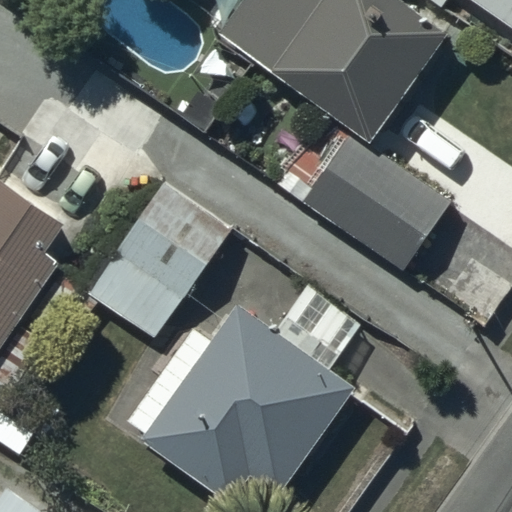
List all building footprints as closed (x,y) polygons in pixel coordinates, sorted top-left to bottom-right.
[(449,37),(396,0),(247,0),(223,34),(374,141),(449,37)] [(511,0),(479,0),(511,22),(511,0)] [(43,74),(53,81),(45,94),(37,89),(11,131),(75,174),(99,139),(135,164),(138,159),(193,196),(227,146),(170,108),(167,113),(136,92),(138,88),(110,69),(107,73),(75,50),(71,56),(60,49),(43,74)] [(452,206),(356,137),(308,203),(404,272),(452,206)] [(0,356),(62,266),(45,255),(66,224),(0,179),(0,356)] [(231,231),(167,186),(92,292),(156,337),(231,231)] [(101,311),(62,281),(35,316),(73,346),(101,311)] [(364,325),(312,288),(280,332),(332,370),(364,325)] [(261,511),(350,389),(243,313),(219,347),(198,333),(134,423),(150,434),(146,440),(247,511),(261,511)] [(0,414),(49,347),(24,330),(0,362),(0,414)] [(35,436),(6,416),(0,424),(0,438),(23,454),(35,436)] [(40,511),(13,493),(0,511),(40,511)]
